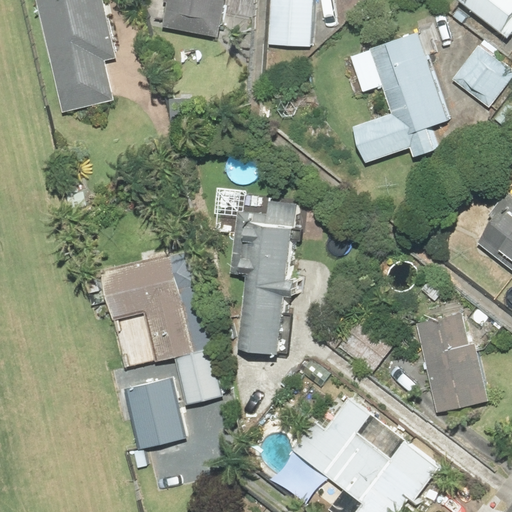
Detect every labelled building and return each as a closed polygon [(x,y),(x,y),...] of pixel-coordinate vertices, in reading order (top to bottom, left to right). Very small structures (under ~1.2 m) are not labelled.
[(111,0),(43,0),(69,111),(123,99),(114,59),(125,56),(111,0)] [(170,0),(171,1),(174,2),(170,26),(228,36),(234,0),(170,0)] [(320,0),(277,0),(276,44),(318,46),(320,0)] [(511,0),(471,0),(511,29),(511,0)] [(457,120),(425,30),(359,54),(371,90),(391,83),(401,112),(363,124),(375,161),(419,146),(423,156),(446,148),(438,126),(457,120)] [(511,85),(511,63),(485,44),(459,78),(496,106),(511,85)] [(178,100),(177,119),(200,119),(201,100),(178,100)] [(511,193),(497,211),(504,217),(485,241),(511,261),(511,193)] [(256,274),(248,346),(293,350),(299,292),(308,293),(310,275),(300,274),(305,225),(303,225),(305,202),(276,199),(275,213),(245,210),(239,272),(256,274)] [(172,359),(185,406),(225,396),(187,249),(99,272),(107,302),(112,321),(143,313),(156,363),(172,359)] [(439,275),(428,289),(441,299),(452,285),(439,275)] [(471,312),(424,322),(445,411),(497,399),(484,341),(478,342),(471,312)] [(371,315),(347,345),(380,371),(404,342),(371,315)] [(326,339),(338,348),(354,327),(343,318),(326,339)] [(188,438),(174,378),(124,390),(138,449),(188,438)] [(320,422),(300,448),(370,502),(362,511),(403,511),(413,500),(408,495),(411,490),(421,498),(445,467),(413,442),(400,458),(365,431),(379,413),(358,396),(331,430),(320,422)]
